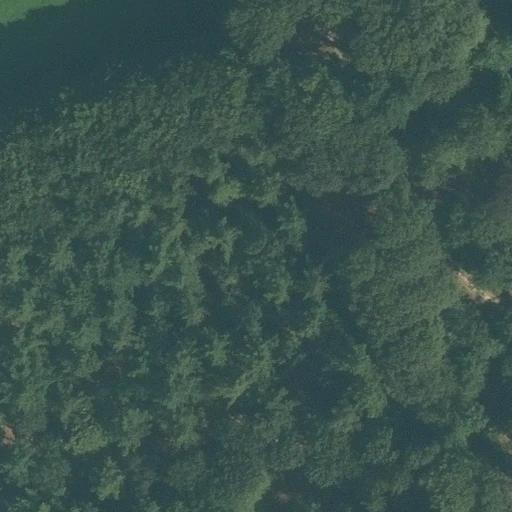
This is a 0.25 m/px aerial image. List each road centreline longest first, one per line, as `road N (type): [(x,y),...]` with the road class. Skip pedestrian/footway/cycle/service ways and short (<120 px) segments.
road 1 (track): [(426,511),(463,446),(455,372),(297,40)]
road 2 (unknown): [(511,318),(431,242),(309,0)]
road 3 (track): [(0,149),(297,40)]
road 4 (track): [(0,361),(246,511)]
